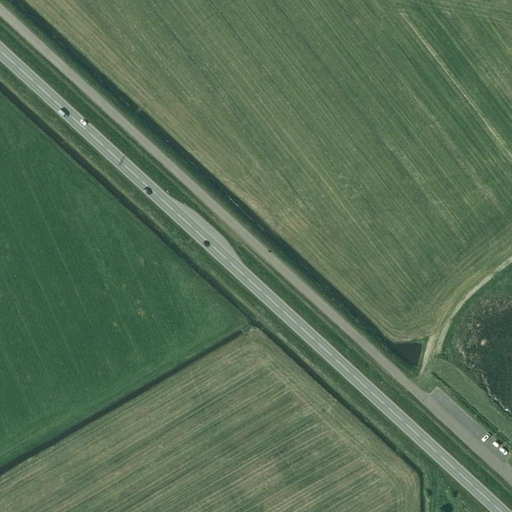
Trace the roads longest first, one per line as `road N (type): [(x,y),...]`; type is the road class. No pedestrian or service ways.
road 1 (unclassified): [(0,9),(511,476)]
road 2 (trunk): [(500,511),(0,51)]
